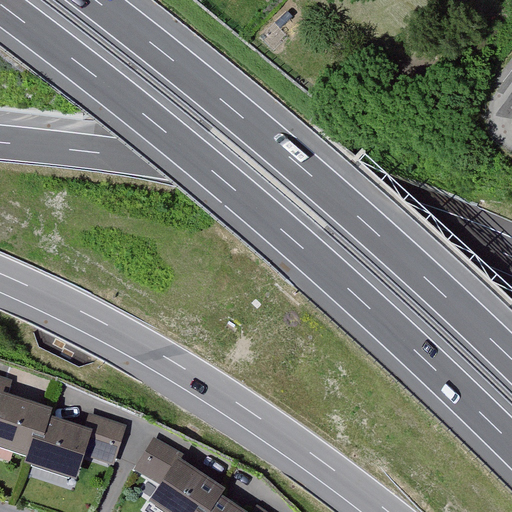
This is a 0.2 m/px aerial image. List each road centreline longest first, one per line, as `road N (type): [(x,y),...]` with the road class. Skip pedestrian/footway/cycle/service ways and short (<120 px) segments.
road 1 (motorway): [(0,4),(332,273),(511,444)]
road 2 (motorway): [(511,356),(281,147),(98,0)]
road 3 (motorway): [(511,255),(428,222),(252,177),(0,140)]
road 4 (motorway): [(0,274),(118,329),(280,432),(385,511)]
